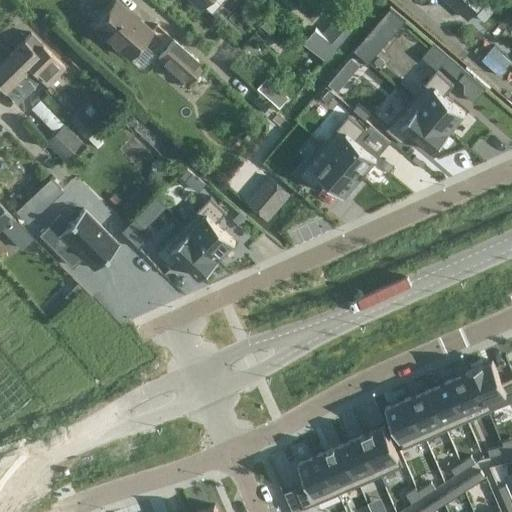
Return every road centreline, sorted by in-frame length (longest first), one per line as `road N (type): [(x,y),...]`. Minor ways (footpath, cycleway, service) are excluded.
road 1 (residential): [(511,167),(171,321)]
road 2 (residential): [(235,452),(368,378),(511,318)]
road 3 (unclassified): [(511,245),(302,339)]
road 4 (residential): [(70,508),(235,452)]
